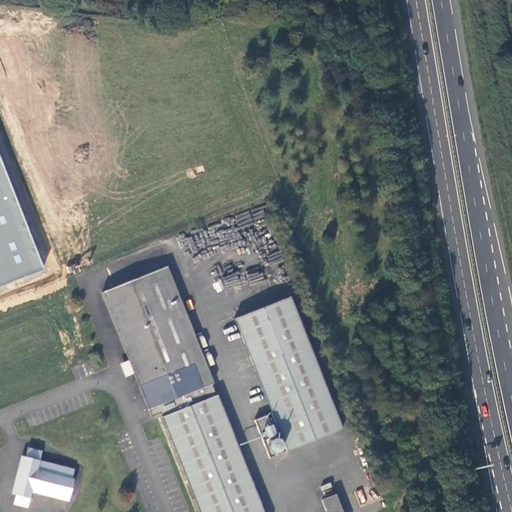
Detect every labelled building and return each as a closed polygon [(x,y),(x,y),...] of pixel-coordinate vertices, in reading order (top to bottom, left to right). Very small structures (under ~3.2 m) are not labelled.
[(0,167),(0,285),(41,270),(0,167)] [(174,315),(185,311),(167,267),(102,292),(129,361),(135,374),(148,409),(151,416),(160,412),(166,428),(167,428),(200,511),(264,511),(256,491),(255,492),(218,400),(219,399),(217,394),(216,395),(212,384),(202,387),(174,315)] [(341,427),(338,418),(314,357),(290,298),(235,321),(274,421),(285,448),(337,428),(341,427)] [(213,383),(185,311),(174,315),(202,387),(212,384),(213,383)] [(135,374),(129,361),(121,364),(126,377),(135,374)] [(286,450),(285,448),(274,421),(270,423),(267,415),(254,420),(262,441),(269,458),(286,451),(286,450)] [(16,495),(14,504),(27,508),(32,490),(69,499),(74,480),(72,479),(74,470),(39,461),(41,452),(28,449),(25,458),(24,457),(15,495),(16,495)]
